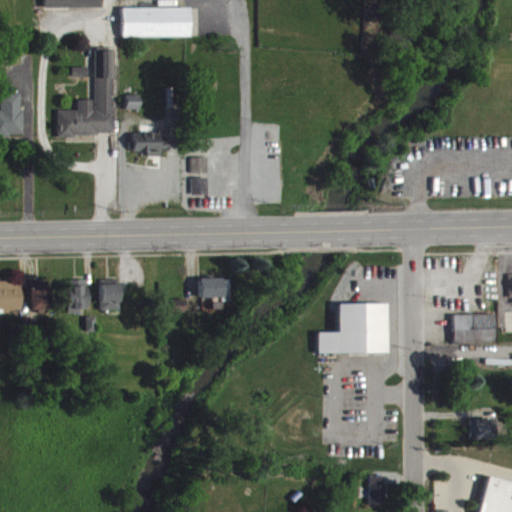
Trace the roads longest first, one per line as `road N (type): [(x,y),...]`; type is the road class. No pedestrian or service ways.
road 1 (secondary): [(0,234),(290,229)]
road 2 (residential): [(408,230),(414,511)]
road 3 (secondary): [(376,227),(511,227)]
